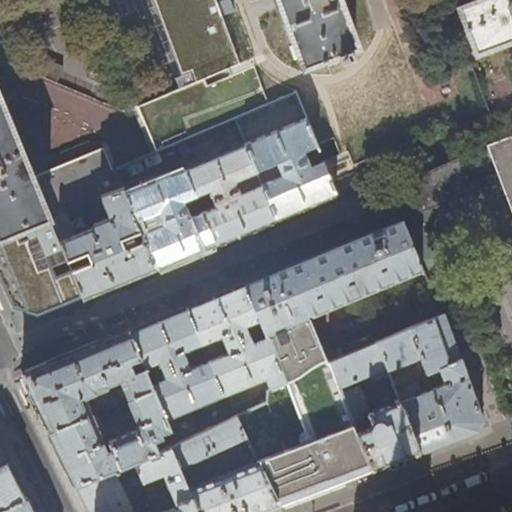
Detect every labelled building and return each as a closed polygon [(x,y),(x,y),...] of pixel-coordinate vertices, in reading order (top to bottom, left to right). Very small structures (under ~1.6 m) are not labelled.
[(190,73),(194,83),(229,68),(239,64),(223,18),(218,5),(215,0),(151,0),(180,77),(190,73)] [(230,0),(229,0),(218,5),(223,18),(235,13),(230,0)] [(296,50),(301,64),(356,44),(339,0),(277,0),(278,0),(296,50)] [(511,0),(473,0),(459,6),(476,52),(511,37),(511,0)] [(175,144),(235,119),(268,105),(254,65),(231,73),(230,71),(229,68),(194,83),(140,105),(159,151),(175,144)] [(0,237),(52,216),(102,195),(123,186),(116,168),(114,169),(105,147),(36,178),(0,93),(0,237)] [(245,143),(256,170),(277,161),(283,175),(262,184),(275,217),(311,203),(336,193),(328,173),(322,161),(309,166),(303,150),(315,145),(315,143),(304,118),(245,142),(245,143)] [(511,138),(486,148),(511,215),(511,138)] [(245,143),(185,168),(196,195),(208,189),(215,205),(203,210),(216,241),(238,232),(275,217),(262,184),(240,192),(234,179),(256,170),(245,143)] [(185,168),(126,193),(137,220),(158,211),(164,225),(142,234),(145,240),(156,266),(193,251),(216,241),(203,210),(189,215),(183,200),(196,195),(185,168)] [(126,193),(123,186),(102,195),(111,216),(95,223),(94,227),(61,241),(64,248),(69,261),(89,253),(93,262),(73,271),(82,296),(118,281),(156,266),(145,240),(126,248),(122,239),(141,231),(137,220),(126,193)] [(52,216),(0,237),(0,279),(13,306),(25,310),(37,314),(65,303),(82,296),(73,271),(69,261),(64,248),(61,241),(52,216)] [(330,363),(314,316),(424,271),(403,219),(391,224),(251,281),(244,284),(260,321),(267,339),(285,382),(270,390),(266,403),(285,450),(258,461),(280,505),(290,501),(359,475),(372,470),(342,393),(340,387),(330,363)] [(222,293),(186,308),(201,345),(220,337),(228,354),(209,363),(223,396),(265,379),(270,390),(285,382),(267,339),(253,344),(246,327),(260,321),(244,284),(222,293)] [(151,322),(129,331),(144,369),(160,363),(166,380),(152,386),(153,389),(165,420),(223,396),(209,363),(190,370),(183,352),(201,345),(186,308),(151,322)] [(377,343),(387,369),(419,358),(426,375),(428,375),(428,374),(439,370),(444,385),(421,394),(417,383),(396,391),(398,398),(419,452),(448,441),(479,430),(483,420),(471,387),(444,314),(377,343)] [(152,386),(144,369),(129,331),(22,375),(30,394),(38,410),(49,431),(96,412),(91,400),(87,402),(86,398),(108,389),(107,387),(120,382),(128,399),(153,389),(152,386)] [(342,357),(375,344),(371,336),(339,350),(342,357)] [(377,343),(375,344),(342,357),(330,363),(340,387),(378,371),(380,379),(389,375),(387,369),(377,343)] [(411,455),(419,452),(398,398),(393,400),(393,403),(368,413),(358,386),(342,393),(372,470),(401,459),(411,455)] [(165,420),(153,389),(128,399),(140,427),(138,431),(110,443),(113,450),(109,451),(101,434),(105,432),(96,412),(49,431),(59,452),(76,486),(135,463),(159,453),(155,443),(163,439),(162,436),(170,432),(165,420)] [(236,418),(171,449),(179,469),(246,438),(236,418)] [(171,449),(159,453),(135,463),(143,483),(162,476),(177,510),(176,510),(175,509),(167,511),(197,511),(187,489),(179,469),(171,449)] [(258,461),(187,489),(197,511),(260,511),(280,505),(258,461)] [(17,480),(8,462),(0,465),(0,510),(26,498),(17,480)] [(145,491),(143,483),(135,463),(76,486),(88,511),(120,511),(143,503),(149,500),(145,491)] [(145,491),(149,500),(150,501),(155,499),(151,488),(145,491)] [(32,511),(26,498),(0,510),(0,511),(32,511)] [(141,511),(146,510),(143,503),(120,511),(141,511)]
